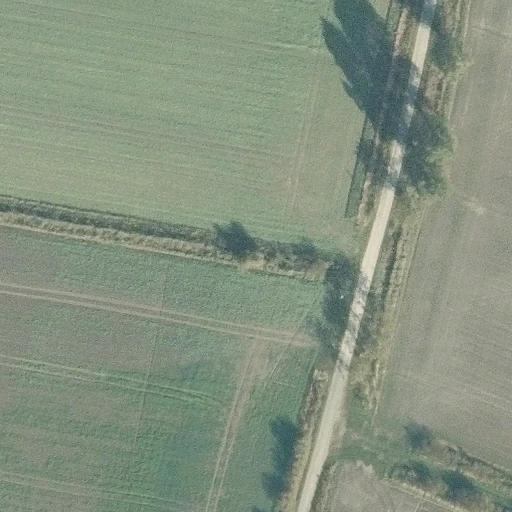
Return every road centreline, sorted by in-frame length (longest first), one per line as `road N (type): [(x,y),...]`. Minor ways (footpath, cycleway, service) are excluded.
road 1 (unclassified): [(431,0),(301,511)]
road 2 (track): [(511,503),(322,428)]
